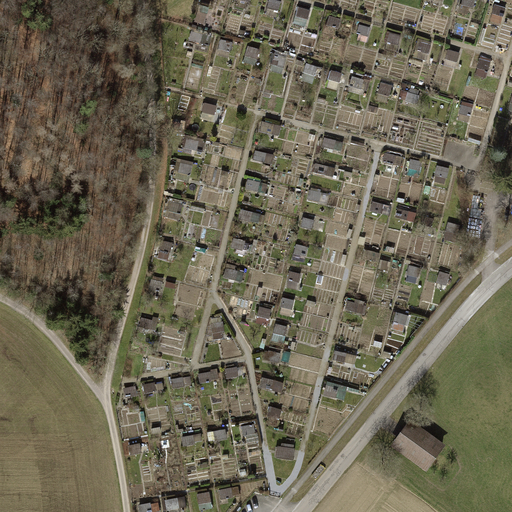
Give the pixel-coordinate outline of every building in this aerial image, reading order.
[(219,13),(219,0),(204,0),(204,12),(219,13)] [(269,0),(267,15),(278,17),(280,0),(269,0)] [(472,14),(474,0),(462,0),(460,12),(472,14)] [(496,3),(491,20),(502,23),(507,6),(496,3)] [(295,23),(308,27),(312,8),(299,5),(295,23)] [(329,25),(341,26),(342,17),(330,15),(329,25)] [(368,42),(373,27),(362,23),(357,38),(368,42)] [(389,32),(387,47),(399,49),(402,34),(389,32)] [(428,61),(434,42),(419,38),(414,57),(428,61)] [(218,54),(230,57),(234,42),(223,39),(218,54)] [(245,61),(257,64),(261,48),(248,46),(245,61)] [(450,48),(445,64),(457,68),(462,52),(450,48)] [(286,72),(288,52),(275,51),(273,71),(286,72)] [(476,74),(488,77),(494,58),(482,55),(476,74)] [(308,62),(303,79),(314,83),(320,66),(308,62)] [(333,70),(329,86),(340,89),(344,72),(333,70)] [(367,95),(372,80),(354,75),(350,90),(367,95)] [(378,99),(390,102),(394,84),(382,81),(378,99)] [(403,90),(401,99),(420,103),(422,94),(403,90)] [(463,99),(458,119),(470,122),(475,102),(463,99)] [(263,122),(261,131),(281,134),(283,125),(263,122)] [(323,146),(342,151),(345,141),(325,136),(323,146)] [(256,150),(255,160),(275,162),(276,152),(256,150)] [(408,160),(409,176),(422,175),(422,159),(408,160)] [(315,162),(313,171),(336,175),(337,166),(315,162)] [(447,184),(451,166),(439,164),(435,181),(447,184)] [(247,188),(259,190),(261,180),(249,178),(247,188)] [(262,181),(260,190),(268,192),(270,183),(262,181)] [(322,200),(323,190),(310,189),(309,199),(322,200)] [(391,214),(393,206),(374,201),(372,209),(391,214)] [(397,216),(409,218),(410,210),(399,208),(397,216)] [(242,209),(240,218),(261,221),(262,211),(242,209)] [(304,216),(302,225),(313,228),(315,218),(304,216)] [(445,239),(458,242),(462,224),(449,221),(445,239)] [(233,246),(244,249),(247,239),(235,236),(233,246)] [(307,255),(309,246),(297,243),(295,252),(307,255)] [(382,260),(382,268),(391,268),(391,260),(382,260)] [(407,280),(418,282),(421,266),(410,264),(407,280)] [(228,265),(225,276),(243,280),(246,269),(228,265)] [(288,286),(297,289),(302,272),(293,270),(288,286)] [(154,276),(150,287),(161,290),(165,279),(154,276)] [(281,312),(292,315),(296,299),(285,296),(281,312)] [(348,299),(347,310),(366,312),(368,301),(348,299)] [(256,320),(269,324),(274,308),(261,304),(256,320)] [(395,328),(407,331),(411,313),(398,310),(395,328)] [(159,330),(158,316),(142,317),(143,331),(159,330)] [(224,319),(216,319),(217,337),(225,336),(224,319)] [(274,339),(286,341),(288,324),(276,323),(274,339)] [(337,349),(335,358),(356,363),(359,354),(337,349)] [(228,378),(240,376),(239,366),(227,368),(228,378)] [(200,371),(200,381),(220,379),(220,370),(200,371)] [(175,387),(193,384),(192,375),(174,377),(175,387)] [(282,391),(285,381),(265,375),(262,385),(282,391)] [(146,392),(165,389),(164,380),(145,383),(146,392)] [(346,398),(349,385),(328,381),(325,394),(346,398)] [(127,396),(139,394),(137,385),(125,387),(127,396)] [(281,416),(284,409),(273,405),(270,412),(281,416)] [(409,420),(391,447),(426,471),(445,444),(409,420)] [(244,435),(258,431),(256,422),(242,426),(244,435)] [(210,440),(229,438),(228,428),(209,430),(210,440)] [(183,435),(184,444),(204,441),(203,432),(183,435)] [(294,450),(278,448),(277,458),(293,460),(294,450)] [(234,496),(233,488),(221,489),(222,497),(234,496)] [(198,492),(201,510),(214,507),(211,490),(198,492)] [(140,504),(141,511),(161,511),(160,501),(140,504)]
